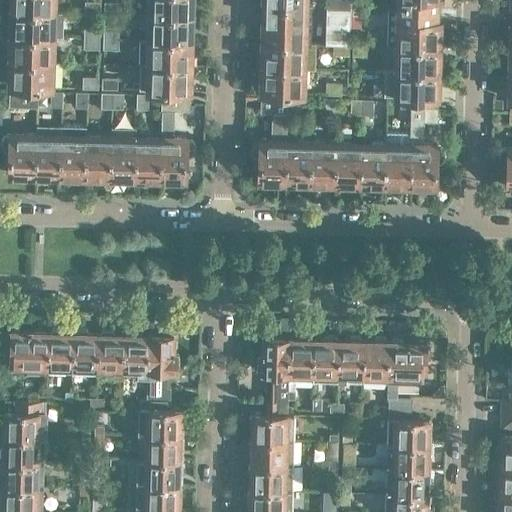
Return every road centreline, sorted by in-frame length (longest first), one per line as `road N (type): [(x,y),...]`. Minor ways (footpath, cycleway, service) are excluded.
road 1 (unclassified): [(222,299),(469,305)]
road 2 (unclassified): [(469,227),(224,220)]
road 3 (unclassified): [(469,227),(474,0)]
road 4 (unclassified): [(224,220),(0,213)]
road 5 (unclassified): [(0,293),(222,299)]
road 6 (unclassified): [(224,220),(229,0)]
road 7 (unclassified): [(217,511),(222,299)]
road 8 (unclassified): [(464,511),(469,305)]
